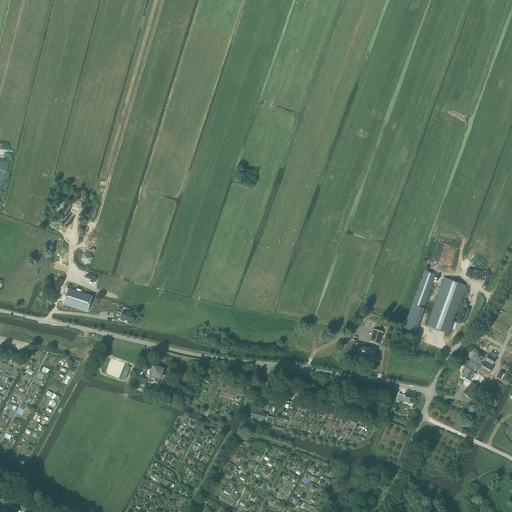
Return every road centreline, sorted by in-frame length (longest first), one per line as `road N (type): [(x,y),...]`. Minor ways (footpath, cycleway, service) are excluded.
road 1 (unclassified): [(430,392),(205,357),(0,311)]
road 2 (track): [(52,311),(72,251),(97,219),(163,0)]
road 3 (unclassified): [(430,392),(495,292)]
